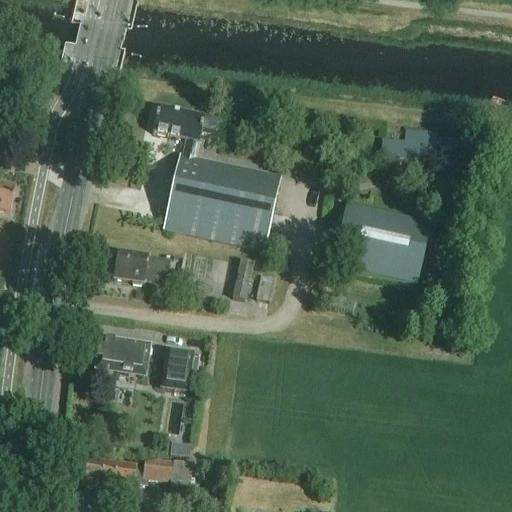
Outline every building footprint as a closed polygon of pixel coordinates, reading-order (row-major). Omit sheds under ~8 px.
[(82,49),(81,58),(81,60),(72,59),(74,49),(66,48),(61,69),(119,75),(122,64),(112,63),(113,53),(105,52),(104,62),(89,61),(90,50),(82,49)] [(154,136),(186,143),(182,160),(166,231),(263,252),(278,181),(193,163),(197,146),(198,146),(204,121),(159,112),(154,136)] [(381,142),(380,162),(435,164),(437,135),(405,133),(404,143),(381,142)] [(0,213),(14,216),(19,191),(0,186),(0,213)] [(347,208),(333,269),(416,289),(430,228),(347,208)] [(142,290),(142,287),(144,287),(166,290),(169,265),(148,262),(149,261),(118,256),(114,282),(132,285),(132,288),(142,290)] [(246,304),(254,266),(240,264),(232,301),(246,304)] [(262,280),(257,303),(271,306),(276,283),(262,280)] [(98,341),(94,374),(146,381),(150,348),(98,341)] [(187,396),(194,356),(168,351),(160,391),(187,396)] [(132,496),(133,487),(147,489),(148,484),(169,487),(167,499),(187,502),(192,469),(145,463),(144,471),(85,465),(83,490),(132,496)] [(203,467),(200,488),(213,490),(217,469),(203,467)] [(210,511),(213,494),(196,492),(193,511),(210,511)]
